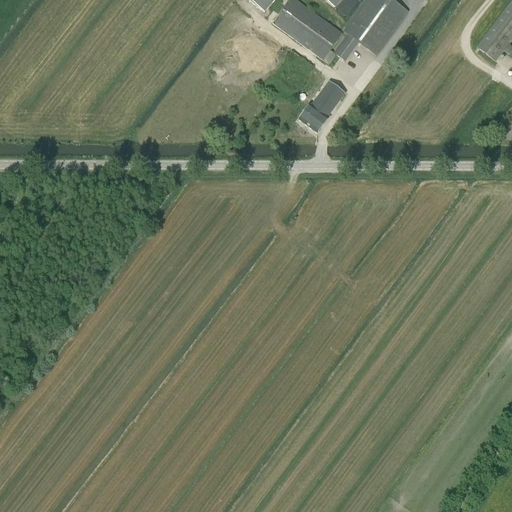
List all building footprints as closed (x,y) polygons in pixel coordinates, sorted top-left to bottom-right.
[(340,0),(246,0),(264,14),(275,0),(322,0),(333,9),(340,0)] [(294,0),(289,0),(272,25),(323,62),(322,62),(329,66),(335,57),(344,63),(358,44),(376,57),(408,13),(389,0),(364,0),(341,31),(347,36),(333,54),(330,52),(342,35),(294,0)] [(511,47),(509,45),(511,41),(511,1),(476,49),(495,63),(504,52),(511,58),(511,68),(509,72),(511,74),(511,47)] [(291,51),(271,77),(295,95),(315,69),(291,51)] [(327,119),(345,94),(328,82),(311,107),(310,106),(298,121),(317,135),(328,120),(327,119)]
